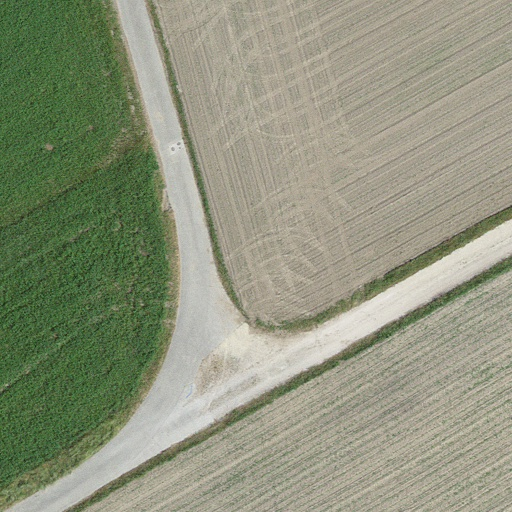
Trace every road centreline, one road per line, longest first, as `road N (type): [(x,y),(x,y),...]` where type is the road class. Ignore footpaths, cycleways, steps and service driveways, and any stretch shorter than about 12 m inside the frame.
road 1 (track): [(127,0),(238,408)]
road 2 (track): [(238,408),(511,255)]
road 3 (track): [(56,511),(238,408)]
